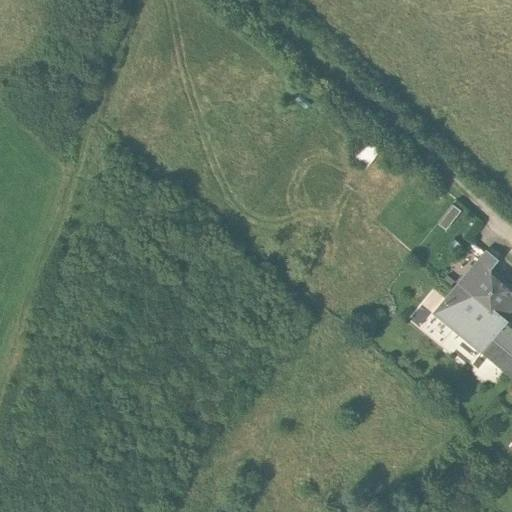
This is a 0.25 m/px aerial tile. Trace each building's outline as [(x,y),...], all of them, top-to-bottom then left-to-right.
[(459,211),(452,206),(438,224),(445,229),(459,211)] [(484,250),(456,283),(488,310),(490,308),(502,318),(511,305),(511,286),(491,269),(497,261),(484,250)] [(488,310),(456,283),(431,313),(477,351),(502,322),(504,319),(502,318),(490,308),(488,310)] [(511,330),(502,322),(477,351),(511,380),(511,330)] [(478,407),(467,397),(456,409),(467,419),(478,407)]
